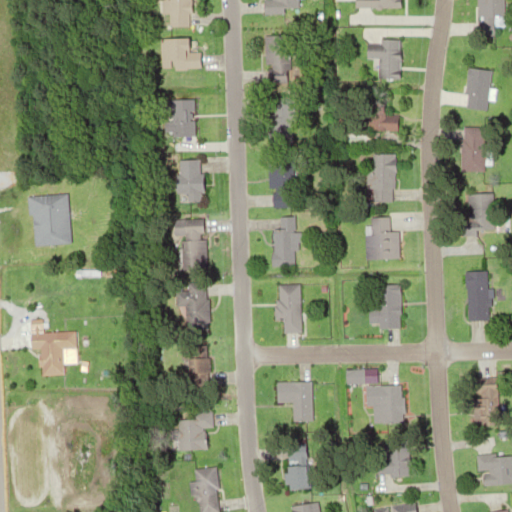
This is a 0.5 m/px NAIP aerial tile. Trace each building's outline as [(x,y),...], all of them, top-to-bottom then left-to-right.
[(163,0),(184,0),(186,23),(165,24),(163,0)] [(270,0),(294,0),(295,13),(271,14),(270,0)] [(399,9),(399,0),(355,0),(355,9),(399,9)] [(475,0),(499,0),(500,23),(476,23),(475,0)] [(261,37),(286,37),(287,78),(262,78),(261,37)] [(161,40),(183,38),(185,67),(163,69),(161,40)] [(399,79),(399,40),(377,40),(377,47),(368,47),(368,58),(377,58),(377,79),(399,79)] [(466,68),(486,70),(481,109),(461,107),(466,68)] [(266,98),(287,97),(290,140),(268,141),(266,98)] [(167,101),(190,101),(191,137),(168,137),(167,101)] [(396,119),(384,119),(384,105),(368,105),(368,130),(396,130),(396,119)] [(461,128),(481,128),(482,172),(462,172),(461,128)] [(393,153),(368,153),(368,201),(393,201),(393,153)] [(176,160),(195,159),(197,200),(178,201),(176,160)] [(265,161),(285,159),(290,203),(269,205),(265,161)] [(471,193),(491,192),(492,228),(472,229),(471,193)] [(25,196),(60,193),(66,243),(30,247),(25,196)] [(397,231),(387,231),(386,217),(368,217),(368,228),(363,228),(363,259),(397,259),(397,231)] [(270,218),(293,218),(293,266),(270,266),(270,218)] [(182,223),(203,223),(202,269),(181,268),(182,223)] [(464,271),(483,271),(484,318),(465,318),(464,271)] [(182,282),(202,281),(204,326),(185,327),(182,282)] [(277,285),(296,285),(297,335),(278,336),(277,285)] [(377,285),(396,285),(395,326),(376,326),(377,285)] [(34,331),(59,330),(61,374),(37,376),(34,331)] [(186,356),(205,355),(206,378),(187,379),(186,356)] [(286,381),(308,380),(309,421),(287,421),(286,381)] [(379,386),(398,384),(401,420),(382,422),(379,386)] [(474,387),(495,386),(496,423),(475,424),(474,387)] [(176,420),(203,419),(204,449),(177,450),(176,420)] [(384,439),(404,438),(407,476),(388,477),(384,439)] [(473,455),(507,453),(508,485),(475,487),(473,455)] [(284,456),(303,455),(304,486),(286,487),(284,456)] [(191,471),(211,469),(215,509),(196,511),(191,471)] [(290,511),(290,504),(313,501),(314,511),(290,511)] [(389,511),(389,505),(410,502),(411,511),(389,511)]
